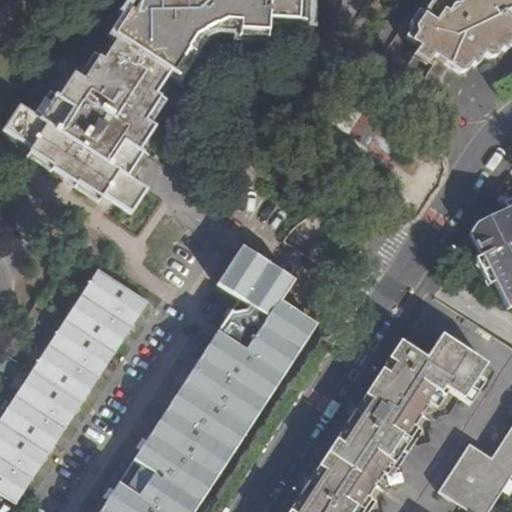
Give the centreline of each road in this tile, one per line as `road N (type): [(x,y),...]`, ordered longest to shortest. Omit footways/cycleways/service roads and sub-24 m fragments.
road 1 (residential): [(375,310),(238,233),(73,511)]
road 2 (residential): [(244,511),(375,310)]
road 3 (residential): [(375,310),(474,159),(511,119)]
